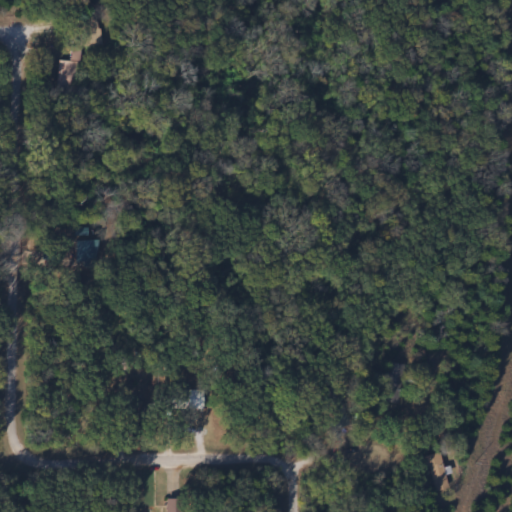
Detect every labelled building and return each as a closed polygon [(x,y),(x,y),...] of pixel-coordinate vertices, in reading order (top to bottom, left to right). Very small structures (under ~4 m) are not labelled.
[(93,241),(71,241),(71,264),(93,264),(93,241)] [(396,405),(398,365),(382,364),(380,404),(396,405)] [(167,410),(200,410),(200,391),(167,391),(167,410)] [(329,430),(348,425),(340,392),(321,396),(329,430)] [(419,457),(429,492),(445,488),(435,452),(419,457)]
